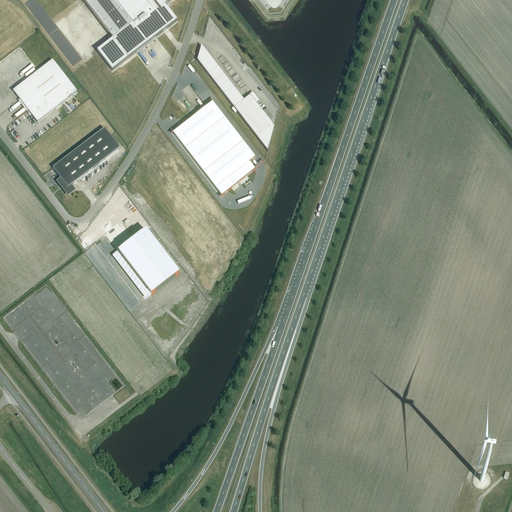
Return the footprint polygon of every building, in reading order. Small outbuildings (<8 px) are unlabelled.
[(165,6),(173,0),(81,0),(112,40),(97,52),(112,72),(177,22),(165,6)] [(53,61),(24,83),(13,92),(38,123),(77,93),(53,61)] [(274,127),(256,103),(257,102),(252,95),(250,96),(249,95),(250,96),(242,102),(234,109),(232,110),(235,113),(237,112),(267,152),(274,127)] [(249,163),(255,158),(212,103),(173,133),(216,189),(222,196),(255,171),(249,163)] [(104,129),(53,169),(62,181),(59,183),(68,195),(74,190),(71,186),(120,149),(104,129)] [(259,158),(254,164),(257,167),(261,163),(263,165),(265,163),(259,158)] [(122,249),(118,252),(151,296),(179,275),(145,231),(141,235),(141,234),(122,249)]
